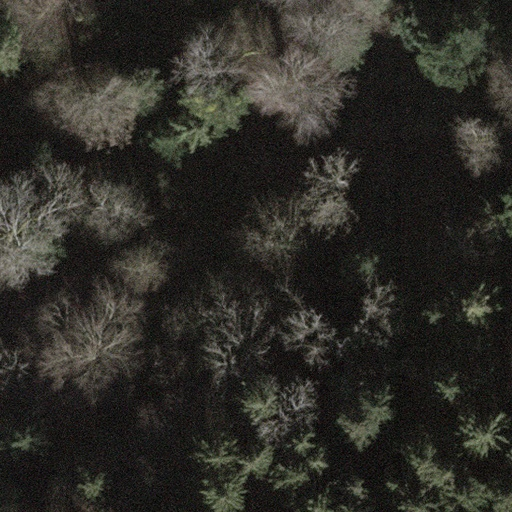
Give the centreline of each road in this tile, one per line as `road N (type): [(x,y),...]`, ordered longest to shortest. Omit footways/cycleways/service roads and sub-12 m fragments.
road 1 (track): [(511,170),(0,334)]
road 2 (track): [(511,406),(287,511)]
